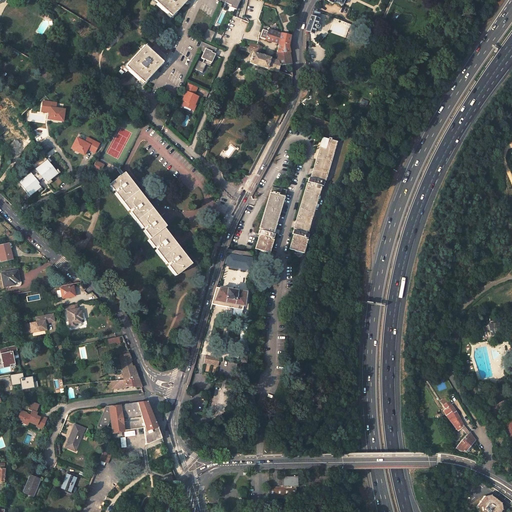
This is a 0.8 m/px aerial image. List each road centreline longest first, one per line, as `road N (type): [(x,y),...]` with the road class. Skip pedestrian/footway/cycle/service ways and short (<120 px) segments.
road 1 (trunk): [(511,8),(427,137),(389,232),(368,365),(386,511)]
road 2 (trunk): [(406,511),(388,372),(405,249),(447,146),(511,50)]
road 3 (unclassified): [(486,475),(429,461),(238,464)]
road 4 (primary): [(312,0),(300,31),(295,100),(242,199)]
road 5 (unclassified): [(139,358),(113,308),(0,202)]
road 6 (residential): [(242,199),(190,151),(237,27)]
road 7 (primary): [(242,199),(224,233),(185,370)]
